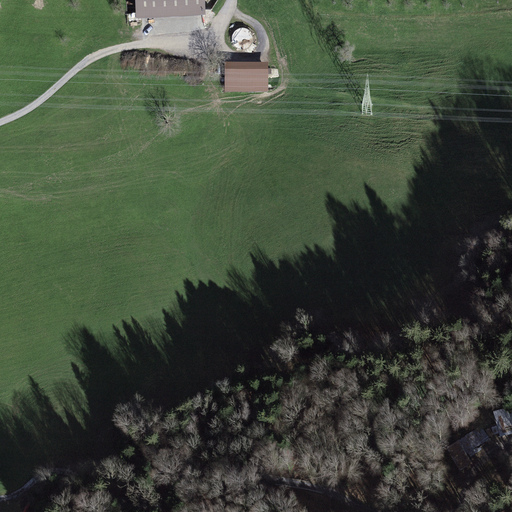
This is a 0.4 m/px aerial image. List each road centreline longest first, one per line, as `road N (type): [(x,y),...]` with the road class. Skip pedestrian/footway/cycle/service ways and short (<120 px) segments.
road 1 (unclassified): [(0,123),(102,53),(214,32),(231,0)]
road 2 (unclassified): [(0,497),(57,468),(142,510),(158,509),(191,479)]
road 3 (track): [(191,479),(245,476),(389,511)]
